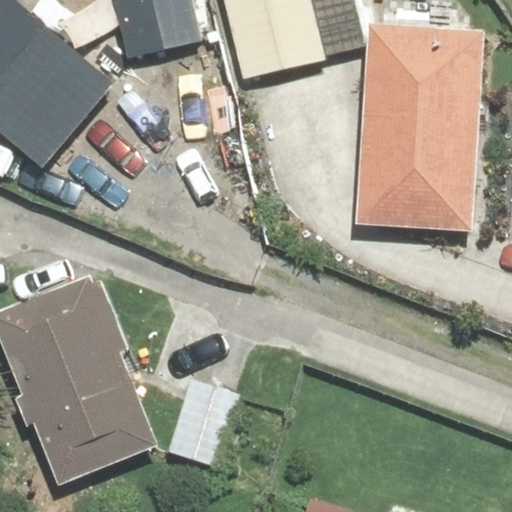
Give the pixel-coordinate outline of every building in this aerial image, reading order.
[(17,0),(0,0),(0,136),(45,175),(120,88),(17,0)] [(194,0),(113,0),(129,64),(205,46),(194,0)] [(313,0),(225,0),(246,86),(329,67),(313,0)] [(486,38),(373,29),(357,228),(471,237),(486,38)] [(104,278),(0,316),(0,336),(59,494),(164,455),(128,359),(134,357),(104,278)] [(243,396),(193,382),(173,456),(222,470),(243,396)]
